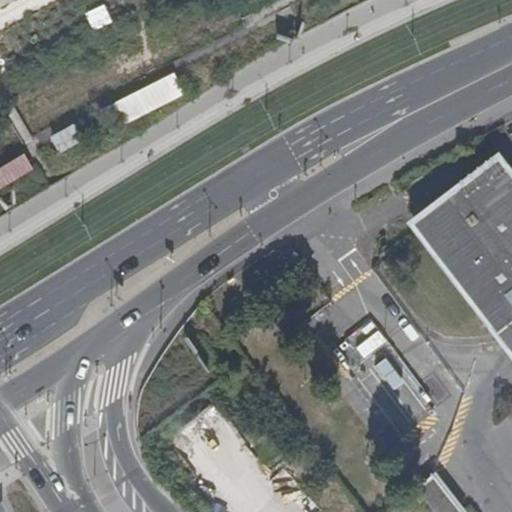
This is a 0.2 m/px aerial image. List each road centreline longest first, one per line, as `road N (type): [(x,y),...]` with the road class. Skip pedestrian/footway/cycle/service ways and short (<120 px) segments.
road 1 (primary): [(511,35),(334,123),(0,330)]
road 2 (primary): [(139,311),(331,180),(511,79)]
road 3 (trunk): [(165,511),(130,465),(118,422),(117,383),(139,311)]
road 4 (secondary): [(64,488),(64,364)]
